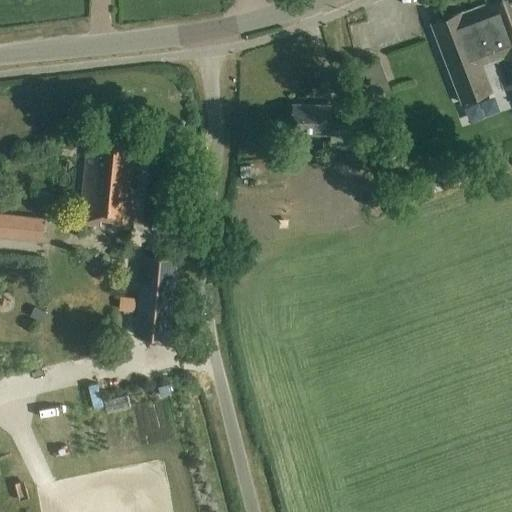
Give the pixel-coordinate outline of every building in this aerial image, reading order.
[(511,0),(487,0),(488,2),(463,12),(462,9),(432,20),(463,102),(492,91),(483,66),(504,58),(511,79),(511,0)] [(380,62),(362,69),(372,95),(390,88),(380,62)] [(346,145),(348,115),(332,114),(332,105),(295,104),(294,131),(312,131),(312,133),(330,134),(330,145),(346,145)] [(133,227),(140,158),(131,157),(135,117),(101,113),(98,139),(90,138),(81,222),(133,227)] [(0,215),(0,234),(40,238),(43,219),(0,215)] [(169,336),(177,259),(145,256),(137,333),(169,336)]
